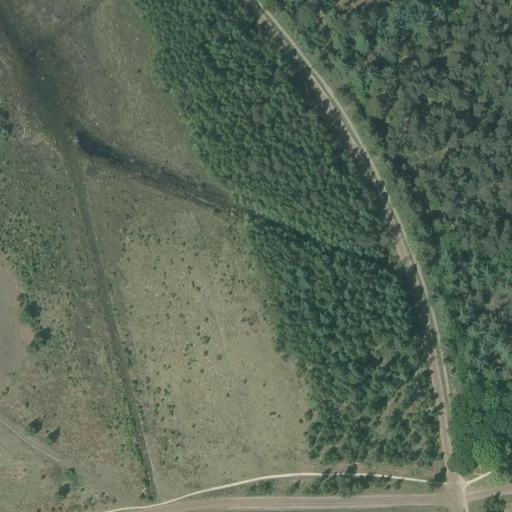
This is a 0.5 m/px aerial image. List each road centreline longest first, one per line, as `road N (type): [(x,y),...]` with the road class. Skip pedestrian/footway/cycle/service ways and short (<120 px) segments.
road 1 (track): [(240,0),(334,120),(395,242),(430,347),(453,497)]
road 2 (track): [(150,511),(453,497)]
